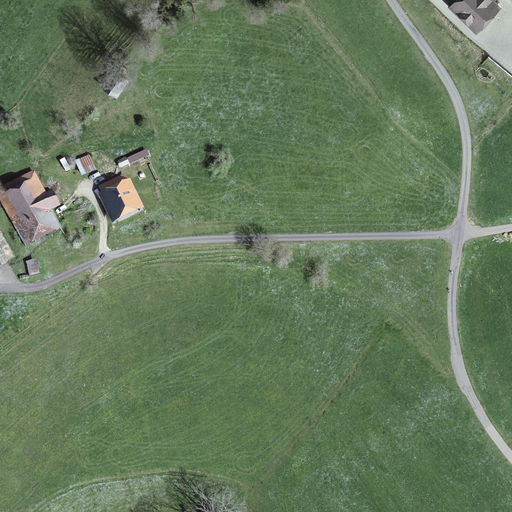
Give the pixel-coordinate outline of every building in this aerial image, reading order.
[(452,0),(447,6),(455,13),(456,12),(477,32),(500,8),(491,0),(452,0)] [(113,74),(103,87),(114,95),(124,83),(113,74)] [(129,158),(132,165),(151,156),(147,149),(129,158)] [(82,175),(94,169),(89,158),(77,164),(82,175)] [(6,195),(0,198),(0,199),(22,241),(49,226),(41,213),(57,204),(49,190),(43,194),(32,173),(3,189),(6,195)] [(128,185),(124,177),(102,188),(116,216),(136,207),(126,186),(128,185)] [(30,275),(37,273),(34,261),(27,262),(30,275)]
